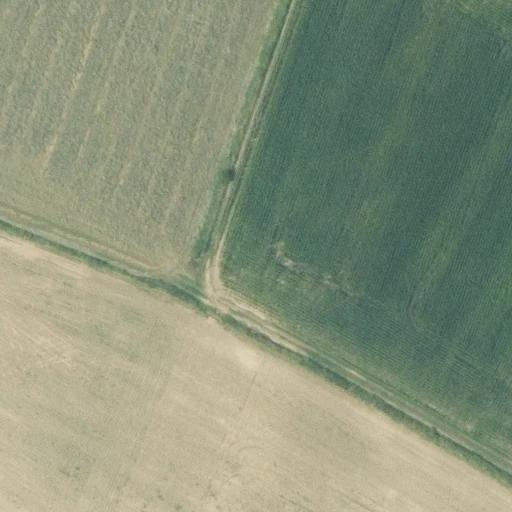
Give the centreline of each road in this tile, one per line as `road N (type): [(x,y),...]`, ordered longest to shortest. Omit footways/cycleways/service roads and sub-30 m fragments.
road 1 (track): [(210,334),(511,503)]
road 2 (track): [(0,247),(210,334)]
